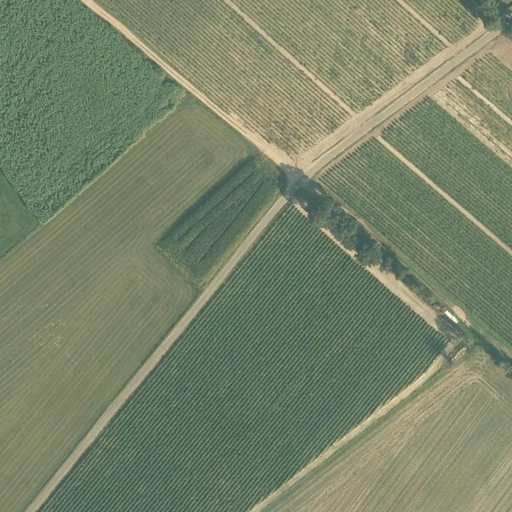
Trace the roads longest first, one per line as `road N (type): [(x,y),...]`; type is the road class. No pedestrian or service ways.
road 1 (track): [(511,366),(87,0)]
road 2 (unclassified): [(298,182),(30,511)]
road 3 (unclassified): [(298,182),(511,19)]
